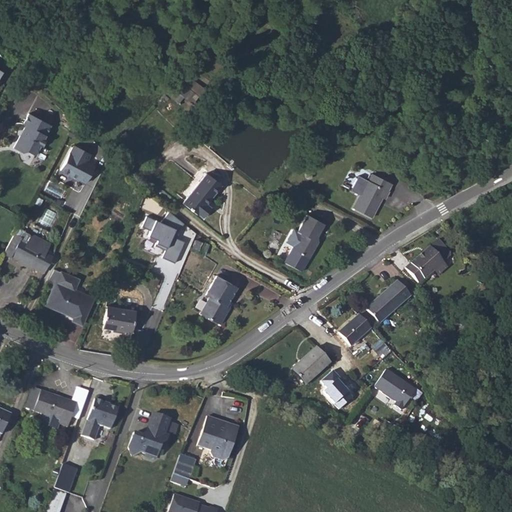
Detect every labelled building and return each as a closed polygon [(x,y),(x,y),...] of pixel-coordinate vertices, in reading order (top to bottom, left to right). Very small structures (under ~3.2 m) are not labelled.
[(47,126),(25,114),(19,124),(21,126),(9,148),(17,153),(22,151),(30,156),(36,147),(38,148),(42,141),(39,140),(47,126)] [(84,182),(93,166),(82,161),(87,152),(72,145),(59,170),(68,174),(67,175),(77,180),(78,179),(84,182)] [(224,187),(207,174),(183,206),(201,219),(203,217),(208,221),(216,210),(210,206),(224,187)] [(352,209),(369,219),(380,199),(383,201),(387,193),(386,192),(390,186),(373,175),(369,182),(358,176),(350,191),(359,196),(352,209)] [(163,225),(146,218),(140,233),(157,241),(155,245),(163,249),(158,260),(184,272),(203,230),(168,214),(163,225)] [(324,226),(306,216),(297,232),(300,234),(292,250),(309,259),(318,243),(315,241),(324,226)] [(16,238),(9,234),(0,250),(0,256),(5,259),(6,256),(15,241),(16,238)] [(20,244),(15,241),(6,256),(12,260),(11,262),(17,266),(19,263),(20,260),(26,263),(24,266),(38,275),(47,259),(40,255),(45,246),(40,243),(38,245),(35,243),(33,239),(28,236),(24,237),(20,244)] [(418,285),(432,272),(441,263),(448,256),(448,252),(435,239),(427,247),(404,270),(418,285)] [(441,263),(432,272),(436,277),(446,267),(441,263)] [(57,275),(51,271),(45,282),(51,285),(57,275)] [(68,281),(57,275),(51,285),(54,287),(43,308),(69,322),(67,325),(76,329),(89,305),(68,294),(62,291),(68,281)] [(203,296),(207,298),(198,313),(218,325),(228,308),(224,306),(235,288),(215,276),(203,296)] [(74,284),(68,281),(62,291),(68,294),(74,284)] [(409,297),(395,282),(365,310),(379,325),(409,297)] [(105,306),(101,328),(130,332),(133,310),(105,306)] [(369,329),(357,315),(337,334),(349,347),(369,329)] [(381,340),(372,348),(382,358),(390,350),(381,340)] [(325,363),(311,349),(287,371),(300,386),(325,363)] [(416,390),(386,370),(374,388),(397,403),(395,406),(402,411),(416,390)] [(320,393),(339,414),(355,400),(332,373),(322,381),(327,388),(320,393)] [(33,408),(40,387),(32,384),(24,406),(33,408)] [(57,393),(40,387),(33,408),(43,412),(40,421),(56,426),(57,421),(66,424),(75,399),(66,397),(66,398),(57,395),(57,393)] [(104,399),(94,396),(82,433),(94,437),(99,423),(110,426),(117,406),(103,402),(104,399)] [(142,433),(134,431),(129,446),(133,454),(141,450),(156,456),(161,442),(166,439),(168,434),(164,433),(170,417),(154,411),(147,431),(142,433)] [(0,414),(0,437),(9,419),(0,414)] [(222,463),(226,460),(237,429),(206,417),(195,445),(210,451),(211,458),(222,463)] [(164,433),(168,434),(169,431),(175,433),(179,424),(169,420),(164,433)] [(95,439),(101,441),(106,427),(100,425),(95,439)] [(196,461),(181,455),(171,480),(187,486),(196,461)] [(77,467),(62,462),(54,486),(65,491),(68,492),(77,467)] [(52,486),(50,495),(62,499),(65,491),(54,486),(52,486)] [(57,511),(62,499),(50,495),(43,511),(57,511)] [(216,511),(217,511),(173,496),(167,511),(216,511)]
